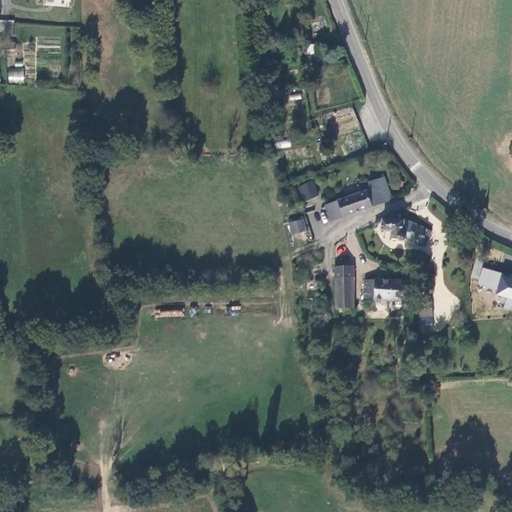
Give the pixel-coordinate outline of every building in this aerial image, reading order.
[(24,82),(24,68),(8,68),(8,82),(24,82)] [(371,190),(325,204),(330,220),(383,204),(382,202),(381,198),(390,195),(385,178),(368,183),(371,190)] [(312,181),(298,187),(304,201),(318,195),(312,181)] [(304,217),(289,220),(293,235),(307,231),(304,217)] [(391,239),(405,242),(407,238),(426,245),(431,231),(406,221),(398,219),(381,218),(380,231),(391,232),(391,239)] [(351,264),(333,265),(334,307),(353,306),(351,264)] [(511,274),(481,268),(477,285),(496,290),(494,295),(506,297),(503,309),(511,310),(511,274)] [(374,279),(363,279),(362,296),(373,297),(373,299),(399,300),(399,278),(374,277),(374,279)] [(419,324),(432,325),(432,303),(419,303),(419,324)] [(342,335),(350,333),(348,327),(340,329),(342,335)] [(352,435),(339,436),(339,462),(353,461),(352,435)]
